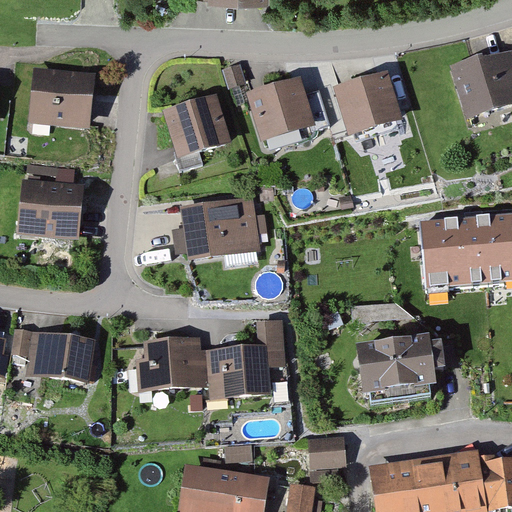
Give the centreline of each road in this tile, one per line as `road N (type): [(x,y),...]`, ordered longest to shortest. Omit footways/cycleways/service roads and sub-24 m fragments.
road 1 (residential): [(511,8),(344,41),(138,39)]
road 2 (residential): [(138,39),(110,305)]
road 3 (residential): [(361,511),(355,449),(477,428),(511,432)]
